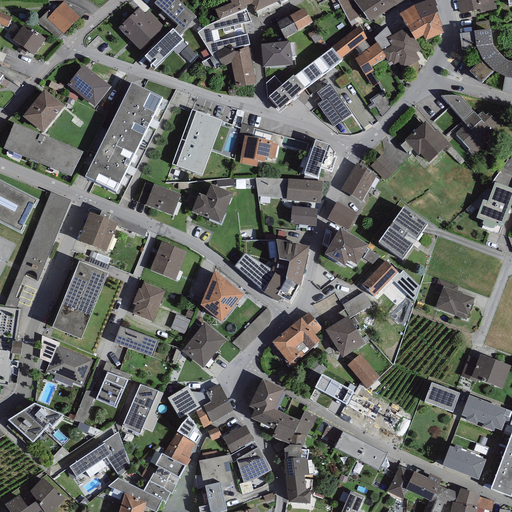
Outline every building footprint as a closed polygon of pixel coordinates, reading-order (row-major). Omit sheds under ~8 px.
[(138,0),(135,4),(146,13),(150,8),(140,0),(138,0)] [(196,20),(173,0),(160,0),(154,7),(178,29),(173,34),(178,39),(196,20)] [(219,22),(219,23),(246,12),(247,12),(246,10),(252,8),(255,16),(257,16),(258,18),(282,8),(281,6),(278,0),(228,0),(231,7),(215,13),(219,22)] [(348,0),(336,0),(349,24),(359,17),(348,0)] [(355,0),(353,2),(370,25),(397,8),(396,7),(392,0),(355,0)] [(456,0),(460,16),(480,11),(480,14),(496,10),(493,0),(456,0)] [(433,1),(400,17),(407,30),(415,44),(416,44),(423,40),(426,45),(443,37),(440,31),(442,30),(436,18),(438,17),(436,11),(437,10),(433,1)] [(80,19),(63,4),(47,20),(64,36),(80,19)] [(304,10),(289,19),(298,33),(312,25),(304,10)] [(139,11),(119,30),(140,52),(165,29),(148,13),(145,16),(139,11)] [(251,25),(246,12),(219,23),(219,22),(205,28),(198,34),(212,58),(215,56),(230,48),(232,51),(248,48),(249,47),(245,26),(251,25)] [(12,19),(0,14),(0,25),(7,29),(12,19)] [(285,41),(298,33),(289,19),(276,25),(285,41)] [(13,44),(19,48),(17,50),(24,56),(26,54),(33,58),(45,42),(25,27),(13,44)] [(376,46),(382,54),(386,59),(385,60),(388,65),(391,63),(393,68),(398,65),(402,72),(419,63),(416,56),(421,53),(416,44),(415,44),(407,30),(392,38),(387,29),(374,42),(376,46)] [(511,60),(505,59),(492,45),(490,29),(474,32),(459,34),(461,49),(476,48),(482,59),(470,71),(481,83),(494,70),(503,76),(511,78),(511,60)] [(359,30),(332,49),(340,61),(356,50),(361,57),(354,62),(366,78),(373,73),(371,70),(385,60),(386,59),(382,54),(376,46),(370,50),(365,43),(367,41),(359,30)] [(173,34),(173,33),(145,60),(155,71),(183,44),(178,39),(173,34)] [(294,45),(261,49),(263,71),(293,69),(291,59),(296,58),(294,45)] [(256,87),(248,48),(232,51),(230,48),(215,56),(223,70),(231,65),(236,91),(256,87)] [(332,51),(293,79),(305,92),(342,65),(332,51)] [(83,68),(67,88),(95,110),(111,90),(83,68)] [(305,92),(293,79),(268,100),(280,113),(305,92)] [(339,99),(330,86),(317,95),(323,103),(317,107),(334,129),(351,116),(343,105),(346,104),(341,97),(339,99)] [(162,102),(132,87),(109,132),(140,147),(162,102)] [(44,94),(22,121),(42,137),(64,110),(44,94)] [(305,107),(313,99),(307,94),(300,101),(305,107)] [(373,102),(378,118),(392,114),(387,98),(373,102)] [(461,121),(463,123),(473,114),(460,100),(457,99),(454,99),(449,98),(446,99),(443,99),(449,107),(461,121)] [(449,107),(433,122),(446,136),(461,121),(449,107)] [(221,120),(197,112),(183,153),(206,161),(221,120)] [(463,123),(461,125),(464,129),(456,135),(470,151),(469,152),(473,156),(490,141),(488,138),(501,127),(496,120),(494,121),(489,115),(486,118),(482,114),(477,118),(473,114),(463,123)] [(425,124),(404,143),(419,159),(421,157),(429,166),(443,153),(445,155),(453,148),(437,131),(434,134),(425,124)] [(82,156),(14,127),(3,152),(71,182),(82,156)] [(115,196),(140,147),(109,132),(85,181),(115,196)] [(273,140),(245,134),(239,163),(257,166),(258,159),(264,161),(265,156),(275,158),(278,143),(272,142),(273,140)] [(328,142),(315,138),(304,171),(317,176),(321,166),(332,169),(337,154),(330,144),(328,143),(328,142)] [(382,153),(370,165),(385,180),(397,168),(382,153)] [(356,161),(341,189),(361,200),(377,174),(356,161)] [(258,195),(287,198),(286,200),(320,202),(322,181),(288,178),(288,179),(268,177),(255,178),(258,195)] [(138,200),(146,203),(153,185),(145,182),(138,200)] [(181,193),(154,182),(153,185),(146,203),(145,204),(173,214),(181,193)] [(233,191),(211,183),(206,195),(199,192),(192,210),(221,221),(233,191)] [(36,203),(0,184),(0,222),(21,233),(36,203)] [(511,204),(511,193),(495,187),(488,205),(483,203),(476,220),(502,230),(511,204)] [(70,203),(50,196),(4,308),(16,310),(19,302),(15,300),(24,277),(25,275),(27,274),(28,273),(30,273),(32,273),(33,274),(34,274),(35,276),(36,277),(37,280),(36,282),(35,283),(37,284),(70,203)] [(357,211),(337,200),(327,217),(341,225),(347,229),(357,211)] [(427,222),(403,205),(378,240),(402,258),(427,222)] [(317,208),(292,206),(290,223),(316,225),(317,208)] [(117,222),(90,211),(78,239),(106,250),(117,222)] [(347,229),(341,225),(325,252),(345,263),(348,257),(357,262),(369,242),(347,229)] [(309,244),(276,238),(279,256),(289,258),(286,276),(299,282),(301,284),(309,244)] [(186,250),(161,240),(150,269),(175,279),(186,250)] [(381,256),(369,248),(363,258),(375,265),(381,256)] [(279,256),(276,256),(273,275),(263,291),(275,298),(278,294),(277,293),(286,276),(289,258),(279,256)] [(108,270),(79,259),(52,325),(81,336),(108,270)] [(398,271),(386,259),(362,283),(374,295),(398,271)] [(244,292),(215,269),(200,302),(221,320),(244,292)] [(299,282),(286,276),(277,293),(278,294),(290,300),(299,282)] [(442,285),(456,290),(457,286),(439,279),(438,279),(434,291),(440,293),(442,285)] [(165,289),(143,281),(141,287),(139,287),(133,302),(136,303),(132,312),(153,321),(165,289)] [(456,290),(442,285),(440,293),(434,308),(466,319),(474,297),(456,290)] [(363,292),(343,304),(350,317),(371,304),(363,292)] [(272,341),(289,361),(294,358),(296,360),(311,349),(310,348),(320,339),(314,332),(321,327),(308,312),(272,341)] [(171,327),(170,328),(184,334),(190,320),(176,314),(171,327)] [(365,342),(347,315),(325,328),(343,356),(365,342)] [(226,338),(205,321),(182,350),(203,366),(226,338)] [(158,339),(120,325),(114,341),(152,355),(158,339)] [(60,342),(42,335),(39,358),(50,362),(57,346),(58,346),(60,342)] [(58,346),(57,346),(50,362),(46,371),(81,385),(91,360),(58,346)] [(360,353),(347,364),(368,388),(380,377),(360,353)] [(478,359),(469,355),(461,375),(476,381),(477,378),(502,387),(510,365),(480,353),(478,359)] [(128,379),(108,371),(96,399),(116,407),(128,379)] [(353,391),(321,374),(314,387),(346,404),(352,393),(353,391)] [(280,421),(285,412),(275,407),(284,387),(263,376),(248,404),(254,407),(250,416),(275,428),(279,420),(280,421)] [(459,391),(431,381),(425,400),(453,410),(459,391)] [(233,409),(220,382),(207,389),(206,388),(183,403),(190,414),(196,411),(204,426),(233,409)] [(158,391),(140,383),(122,425),(140,433),(158,391)] [(380,408),(352,393),(346,404),(345,405),(373,420),(380,408)] [(511,410),(469,393),(461,414),(467,416),(466,418),(493,429),(494,426),(501,429),(505,419),(508,420),(511,410)] [(63,413),(34,401),(22,408),(44,428),(49,422),(52,425),(63,413)] [(44,428),(22,408),(7,418),(33,441),(44,428)] [(317,416),(305,409),(299,419),(289,442),(289,443),(302,443),(304,443),(305,436),(317,416)] [(272,435),(289,442),(299,419),(285,412),(280,421),(279,420),(275,428),(272,435)] [(176,430),(177,431),(196,442),(200,434),(192,429),(195,424),(189,415),(182,422),(176,430)] [(343,431),(328,423),(322,435),(337,442),(343,431)] [(245,424),(223,436),(231,452),(254,439),(245,424)] [(218,427),(208,431),(211,440),(222,436),(218,427)] [(357,457),(365,441),(343,430),(343,431),(337,442),(334,446),(357,457)] [(511,491),(511,430),(491,487),(511,495),(511,491)] [(100,445),(69,465),(71,467),(66,469),(73,479),(85,470),(89,478),(110,463),(119,476),(131,467),(118,431),(99,444),(100,445)] [(177,431),(163,453),(185,464),(187,465),(191,459),(189,458),(192,452),(191,451),(196,442),(177,431)] [(258,446),(254,441),(231,455),(232,461),(232,462),(237,460),(236,459),(258,446)] [(365,441),(357,457),(379,468),(387,452),(365,441)] [(478,478),(486,458),(461,448),(462,445),(455,442),(454,446),(450,444),(442,464),(478,478)] [(289,443),(284,446),(285,457),(300,456),(306,458),(311,460),(313,452),(308,452),(309,448),(301,447),(302,443),(289,443)] [(271,469),(259,445),(258,446),(236,459),(237,460),(244,482),(253,479),(271,469)] [(154,472),(166,479),(170,471),(178,475),(185,464),(163,453),(161,452),(155,464),(158,465),(154,472)] [(230,453),(198,460),(203,481),(223,477),(224,482),(233,480),(229,461),(232,461),(231,455),(230,453)] [(285,457),(283,457),(286,475),(304,474),(313,473),(311,460),(306,458),(300,456),(285,457)] [(412,472),(400,466),(386,491),(401,499),(406,490),(404,489),(412,472)] [(412,472),(404,489),(406,490),(429,499),(430,500),(434,490),(438,484),(442,477),(430,472),(428,477),(414,470),(412,472)] [(166,479),(154,472),(153,471),(149,480),(171,491),(172,492),(176,484),(166,479)] [(304,474),(286,475),(289,500),(309,502),(310,489),(306,489),(304,474)] [(52,511),(65,498),(42,477),(30,491),(21,496),(19,494),(5,503),(10,511),(52,511)] [(163,499),(144,489),(118,477),(108,485),(124,492),(146,501),(145,505),(157,511),(163,499)] [(224,482),(223,477),(203,481),(201,481),(204,501),(195,503),(196,511),(227,511),(230,511),(224,482)] [(329,481),(320,478),(314,495),(322,498),(329,481)] [(171,491),(149,480),(144,489),(163,499),(166,500),(171,491)] [(430,500),(429,499),(423,511),(438,511),(444,499),(449,489),(438,484),(434,490),(430,500)] [(455,500),(452,500),(452,502),(450,511),(476,511),(478,505),(477,505),(479,496),(480,493),(460,487),(458,493),(455,500)] [(458,493),(449,489),(444,499),(452,502),(452,500),(455,500),(458,493)] [(357,511),(364,496),(351,490),(340,511),(357,511)] [(146,501),(124,492),(118,511),(143,511),(145,505),(146,501)] [(272,493),(263,496),(265,501),(274,498),(272,493)] [(494,501),(479,496),(477,505),(478,505),(491,511),(494,501)]
